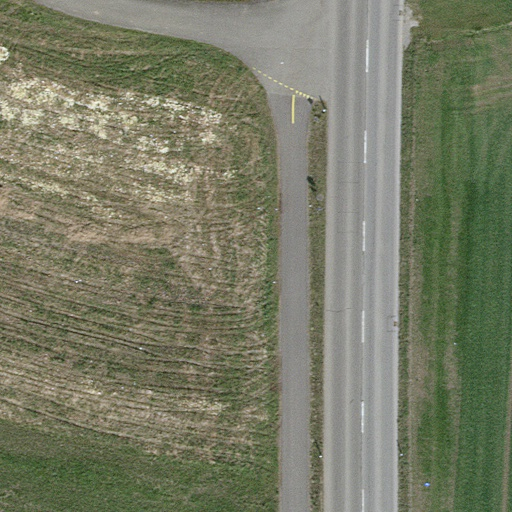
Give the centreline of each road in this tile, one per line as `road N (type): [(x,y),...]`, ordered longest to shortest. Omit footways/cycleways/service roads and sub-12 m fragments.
road 1 (tertiary): [(365,511),(361,27)]
road 2 (residential): [(361,27),(111,13),(89,0)]
